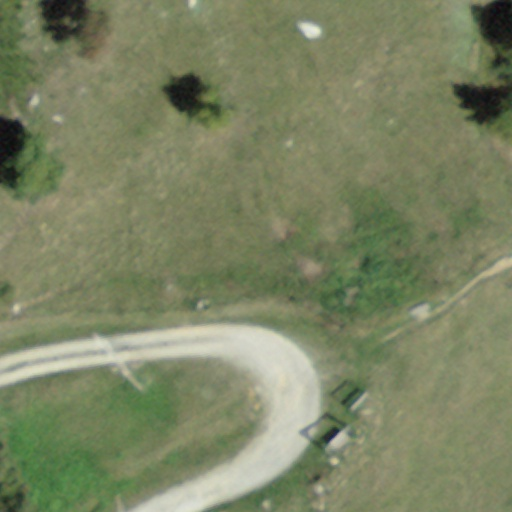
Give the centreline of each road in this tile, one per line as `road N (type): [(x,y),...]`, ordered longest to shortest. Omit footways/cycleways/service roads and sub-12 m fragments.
road 1 (track): [(0,375),(74,353),(194,339),(249,343),(275,356),(299,395)]
road 2 (track): [(299,395),(289,439),(253,468),(163,511)]
